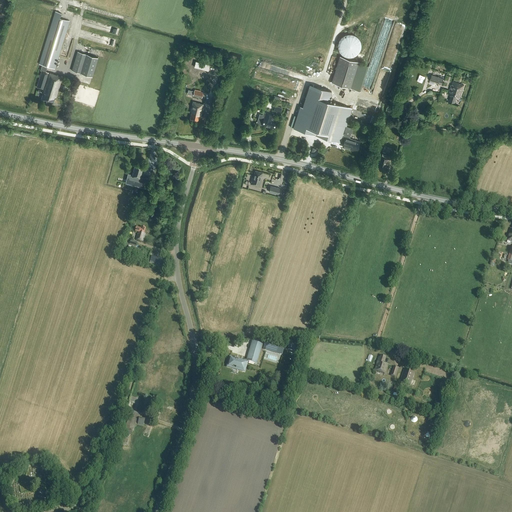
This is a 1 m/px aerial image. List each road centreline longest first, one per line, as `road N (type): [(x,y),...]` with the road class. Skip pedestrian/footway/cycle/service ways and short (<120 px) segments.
road 1 (tertiary): [(156,511),(194,378),(175,244),(199,146)]
road 2 (secondary): [(199,146),(511,212)]
road 3 (secondary): [(199,146),(0,112)]
road 4 (track): [(422,196),(377,347)]
